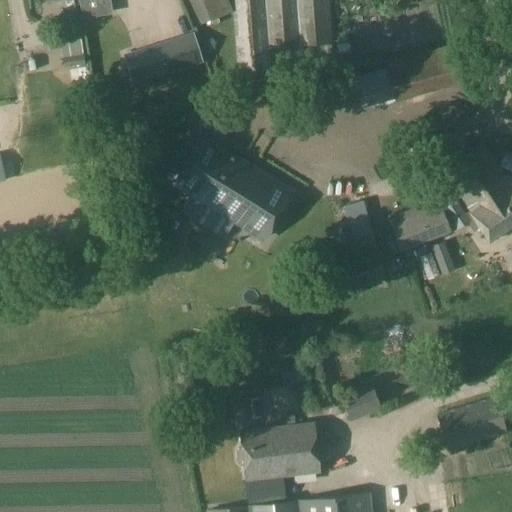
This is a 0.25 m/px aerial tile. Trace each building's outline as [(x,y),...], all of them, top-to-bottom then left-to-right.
[(231,0),(237,72),(270,70),(269,50),(331,44),(328,0),(231,0)] [(349,46),(363,44),(361,29),(347,31),(349,46)] [(201,60),(193,35),(126,56),(135,82),(201,60)] [(173,184),(262,239),(291,192),(202,137),(173,184)] [(469,212),(474,220),(488,242),(511,225),(511,186),(480,145),(444,171),(469,211),(469,212)] [(417,166),(431,186),(440,181),(426,160),(417,166)] [(342,206),(359,258),(333,267),(340,294),(385,278),(377,253),(361,200),(342,206)] [(456,232),(474,220),(469,212),(465,214),(456,200),(442,210),(456,232)] [(450,232),(440,206),(391,226),(400,251),(450,232)] [(430,246),(441,275),(454,270),(443,241),(430,246)] [(511,249),(501,254),(510,273),(511,271),(511,249)] [(418,257),(427,280),(438,276),(430,253),(418,257)] [(340,397),(350,422),(380,410),(372,386),(340,397)] [(243,400),(245,419),(260,417),(258,398),(243,400)] [(495,398),(437,416),(447,451),(506,432),(495,398)] [(311,424),(240,432),(242,447),(237,448),(235,451),(237,463),(239,465),(243,465),(245,481),(318,472),(311,424)] [(245,483),(247,505),(286,500),(283,478),(245,483)] [(371,511),(369,491),(206,510),(206,511),(371,511)]
